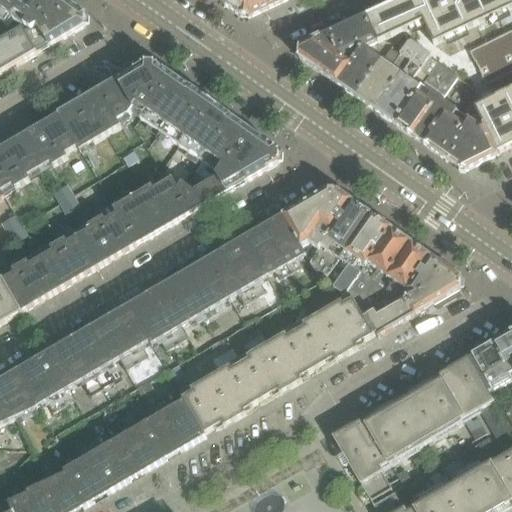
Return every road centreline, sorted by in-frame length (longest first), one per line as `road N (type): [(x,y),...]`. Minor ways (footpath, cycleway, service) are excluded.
road 1 (residential): [(153,511),(293,438),(336,398),(511,292)]
road 2 (residential): [(342,143),(313,174),(0,354)]
road 3 (residential): [(0,113),(121,39),(151,10)]
road 4 (residential): [(471,234),(342,143)]
road 5 (residential): [(232,68),(264,40),(351,0)]
road 6 (residential): [(342,143),(232,68)]
